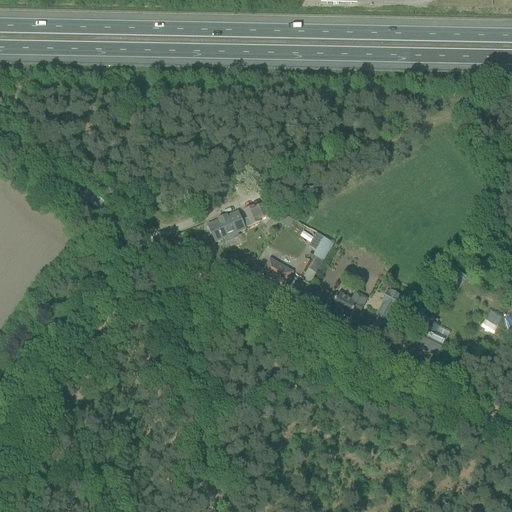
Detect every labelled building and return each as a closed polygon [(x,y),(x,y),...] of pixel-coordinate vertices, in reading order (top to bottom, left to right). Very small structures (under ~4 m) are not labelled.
[(253,208),(253,206),(243,210),(251,227),(260,223),(259,220),(268,216),(263,204),(253,208)] [(215,243),(245,230),(237,213),(227,218),(226,216),(224,218),(224,217),(223,217),(223,218),(221,219),(221,218),(220,218),(221,219),(218,220),(219,221),(207,226),(215,243)] [(266,224),(273,230),(280,223),(273,216),(266,224)] [(294,221),(286,217),(282,224),(290,229),(294,221)] [(316,251),(324,238),(316,234),(309,247),(316,251)] [(306,261),(304,260),(295,275),(303,281),(309,271),(316,274),(322,262),(309,255),(306,261)] [(275,281),(274,282),(284,288),(290,278),(292,273),(270,260),(261,274),(271,280),(271,279),(275,281)] [(441,275),(430,289),(441,298),(453,285),(454,286),(457,282),(448,274),(444,278),(441,275)] [(395,310),(401,300),(400,299),(401,297),(390,291),(388,292),(387,291),(381,302),(383,304),(380,307),(391,313),(393,309),(395,310)] [(358,316),(363,307),(368,299),(364,297),(359,294),(355,302),(339,293),(330,308),(349,319),(352,312),(358,316)] [(423,331),(415,347),(437,357),(441,348),(442,349),(446,342),(435,336),(439,327),(437,327),(438,323),(423,317),(425,312),(415,307),(407,323),(424,331),(423,332),(423,331)] [(489,313),(486,321),(497,325),(500,317),(489,313)] [(485,320),(478,330),(491,338),(497,328),(485,320)]
